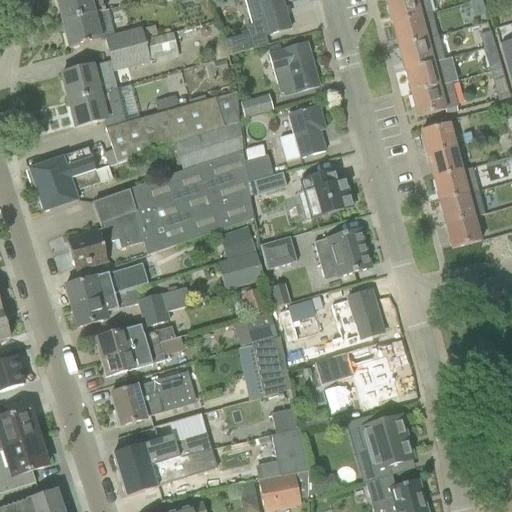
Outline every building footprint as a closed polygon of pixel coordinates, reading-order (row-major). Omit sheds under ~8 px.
[(102,14),(98,0),(55,0),(62,24),(102,14)] [(220,0),(214,0),(210,1),(213,12),(219,11),(221,4),(220,0)] [(280,0),(243,0),(251,27),(250,27),(254,41),(289,31),(280,0)] [(419,19),(430,16),(426,0),(397,0),(385,3),(391,27),(419,19)] [(472,20),(485,17),(481,2),(468,5),(472,20)] [(105,37),(112,35),(107,12),(102,14),(62,24),(68,51),(81,48),(82,49),(104,43),(106,42),(106,39),(105,37)] [(397,50),(426,42),(419,19),(391,27),(397,50)] [(164,38),(155,40),(152,29),(140,32),(140,31),(106,39),(106,42),(104,43),(107,54),(145,44),(166,39),(164,38)] [(483,51),(494,47),(490,33),(479,37),(483,51)] [(227,58),(250,52),(246,37),(222,43),(227,59),(227,58)] [(426,42),(397,50),(403,73),(432,66),(443,62),(437,39),(426,42)] [(511,43),(499,47),(511,93),(511,43)] [(149,70),(151,69),(145,44),(107,54),(109,63),(60,76),(67,102),(114,90),(110,74),(148,65),(149,70)] [(305,46),(281,53),(279,46),(267,49),(269,56),(268,56),(279,97),(282,96),(283,99),(317,89),(305,46)] [(489,74),(501,70),(494,47),(483,51),(489,74)] [(432,66),(403,73),(409,96),(449,85),(443,62),(432,66)] [(498,103),(510,100),(501,70),(489,74),(498,103)] [(415,120),(456,109),(449,85),(409,96),(415,120)] [(74,130),(121,118),(114,90),(67,102),(74,130)] [(171,147),(238,125),(235,95),(178,110),(158,116),(104,131),(111,153),(102,156),(106,167),(115,164),(116,166),(171,147)] [(242,121),(271,113),(266,97),(237,106),(242,121)] [(158,116),(178,110),(175,98),(154,104),(158,116)] [(292,137),(278,140),(279,141),(285,164),(303,159),(323,154),(317,134),(323,132),(317,109),(287,117),(292,137)] [(511,118),(502,122),(506,136),(511,133),(511,118)] [(238,125),(171,147),(180,174),(241,153),(238,125)] [(426,158),(454,150),(447,126),(419,134),(426,158)] [(432,181),(460,173),(454,150),(426,158),(432,181)] [(93,174),(89,161),(86,152),(27,172),(35,194),(93,174)] [(134,215),(98,227),(103,245),(117,241),(119,250),(142,243),(146,258),(251,222),(245,185),(242,164),(241,153),(180,174),(181,176),(147,186),(127,192),(128,193),(134,215)] [(245,185),(271,178),(266,158),(242,164),(245,185)] [(97,187),(111,183),(106,169),(93,174),(35,194),(42,215),(77,203),(74,195),(97,187)] [(460,173),(432,181),(438,204),(476,194),(470,170),(460,173)] [(302,196),(297,197),(305,223),(309,221),(310,222),(352,209),(344,183),(336,185),(333,174),(304,182),(308,194),(302,196)] [(281,176),(252,184),(256,198),(285,190),(281,176)] [(444,227),(482,217),(476,194),(438,204),(444,227)] [(473,220),(483,218),(482,217),(444,227),(451,251),(479,244),(473,220)] [(248,229),(233,234),(241,258),(257,253),(248,229)] [(323,284),(369,271),(365,256),(366,256),(365,255),(364,255),(362,249),(363,248),(363,247),(358,232),(312,246),(323,284)] [(73,271),(105,262),(97,233),(79,238),(80,242),(67,246),(73,271)] [(288,240),(259,248),(265,274),(296,265),(288,240)] [(259,257),(254,258),(254,255),(215,267),(223,294),(225,293),(226,298),(265,287),(259,257)] [(69,308),(112,296),(107,276),(65,288),(65,287),(63,288),(69,308)] [(167,314),(190,308),(184,290),(162,296),(162,298),(140,304),(136,290),(112,296),(69,308),(76,331),(77,331),(106,323),(105,316),(139,307),(141,317),(165,310),(167,314)] [(256,292),(243,296),(250,318),(262,314),(256,292)] [(347,346),(383,336),(370,293),(344,300),(348,313),(339,316),(347,346)] [(169,323),(167,314),(165,310),(141,317),(145,330),(169,323)] [(0,343),(9,340),(1,315),(0,315),(0,343)] [(276,340),(269,315),(245,322),(252,347),(276,340)] [(141,328),(94,342),(100,365),(116,360),(115,356),(159,344),(160,346),(173,342),(170,330),(156,334),(143,338),(141,328)] [(276,340),(252,347),(263,399),(290,391),(279,339),(276,340)] [(164,363),(159,344),(116,357),(118,361),(100,365),(105,380),(164,363)] [(363,410),(397,400),(385,357),(360,364),(363,377),(354,380),(363,410)] [(0,394),(3,394),(22,388),(14,361),(0,365),(0,394)] [(176,377),(128,391),(109,396),(119,430),(145,422),(145,420),(162,415),(159,407),(182,400),(176,377)] [(28,412),(9,418),(0,420),(0,452),(37,440),(28,412)] [(304,434),(328,428),(324,412),(300,418),(304,434)] [(276,438),(298,433),(299,433),(295,413),(271,418),(276,438)] [(361,484),(362,486),(390,478),(388,469),(411,462),(399,419),(360,430),(361,433),(368,454),(358,457),(362,471),(366,484),(363,485),(362,483),(361,484)] [(278,480),(305,475),(298,433),(276,438),(270,439),(278,480)] [(143,447),(111,457),(117,479),(178,460),(209,453),(204,436),(172,446),(170,439),(143,448),(143,447)] [(0,497),(16,492),(35,485),(32,474),(47,469),(37,440),(0,452),(0,497)] [(207,476),(213,465),(209,453),(178,460),(117,479),(124,500),(156,490),(154,483),(183,474),(193,471),(196,479),(207,476)] [(297,498),(306,497),(306,474),(305,475),(278,480),(258,484),(263,511),(282,511),(299,509),(297,498)] [(376,484),(364,487),(370,509),(382,505),(383,511),(420,511),(412,482),(393,487),(388,489),(386,481),(376,484)] [(238,500),(251,497),(249,487),(237,489),(238,500)] [(0,511),(61,511),(55,492),(0,511)]
